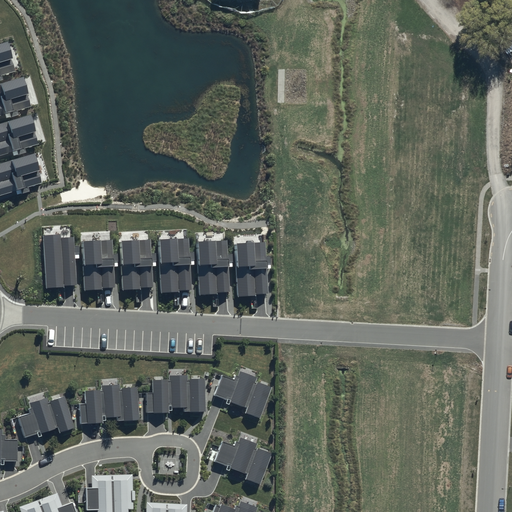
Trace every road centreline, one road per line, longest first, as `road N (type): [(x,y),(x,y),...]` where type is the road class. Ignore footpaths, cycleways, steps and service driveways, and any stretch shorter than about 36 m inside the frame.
road 1 (residential): [(0,314),(499,339)]
road 2 (residential): [(0,491),(102,450),(147,450),(172,463)]
road 3 (residential): [(499,339),(491,511)]
